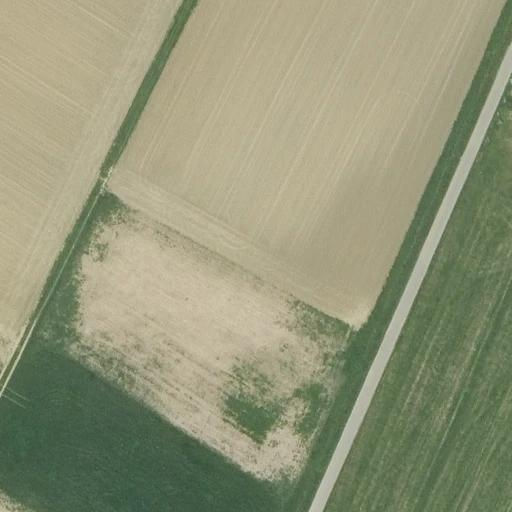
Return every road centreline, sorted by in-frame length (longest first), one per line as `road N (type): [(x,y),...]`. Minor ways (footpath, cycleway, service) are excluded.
road 1 (track): [(311,511),(488,108)]
road 2 (track): [(190,0),(0,382)]
